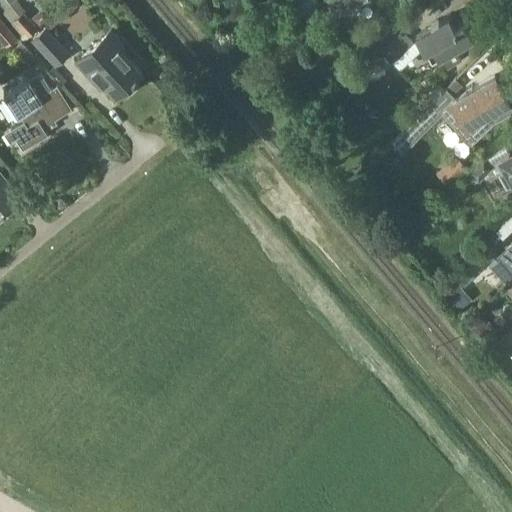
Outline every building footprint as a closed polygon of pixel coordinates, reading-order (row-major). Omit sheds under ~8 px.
[(295,24),(320,5),(316,0),(299,0),(286,11),(295,24)] [(327,0),(338,17),(366,0),(327,0)] [(43,8),(33,17),(40,26),(51,16),(43,8)] [(24,12),(23,13),(10,25),(24,41),(38,27),(24,12)] [(303,21),(309,27),(317,21),(311,14),(303,21)] [(449,15),(416,35),(423,47),(430,43),(439,59),(442,57),(448,66),(461,59),(455,49),(473,38),(464,22),(455,27),(449,15)] [(0,16),(0,38),(3,43),(14,33),(0,16)] [(297,41),(309,31),(301,21),(289,30),(297,41)] [(55,66),(70,52),(47,26),(31,39),(55,66)] [(133,79),(135,77),(134,76),(140,71),(117,46),(121,43),(108,29),(75,60),(87,74),(92,70),(115,95),(123,88),(127,91),(137,82),(133,79)] [(380,29),(373,36),(381,43),(388,37),(380,29)] [(375,81),(414,42),(403,30),(362,69),(375,81)] [(30,49),(22,41),(14,48),(22,56),(30,49)] [(26,75),(2,90),(17,113),(18,112),(23,119),(3,131),(10,142),(16,138),(22,147),(47,132),(45,128),(57,121),(55,117),(71,107),(56,83),(50,87),(41,72),(29,79),(26,75)] [(472,143),(494,121),(511,112),(511,105),(495,75),(469,90),(456,78),(445,88),(412,121),(400,132),(412,144),(443,113),(472,143)] [(511,182),(511,151),(497,161),(502,169),(499,171),(507,185),(511,182)] [(491,168),(482,159),(469,172),(479,181),(491,168)] [(0,168),(0,218),(5,214),(2,211),(10,204),(0,191),(0,170),(1,170),(0,168)] [(449,211),(468,191),(459,183),(440,203),(449,211)] [(511,244),(497,258),(511,275),(511,244)] [(442,295),(457,312),(469,302),(454,285),(442,295)] [(494,332),(486,323),(472,335),(481,344),(494,332)] [(511,330),(499,343),(500,343),(511,356),(511,355),(511,330)]
